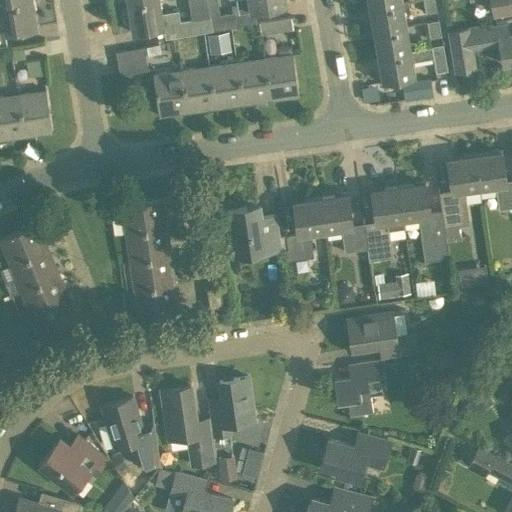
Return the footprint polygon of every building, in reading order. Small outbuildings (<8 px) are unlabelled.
[(0,32),(5,31),(36,26),(31,0),(19,0),(0,3),(0,7),(2,21),(0,20),(0,32)] [(147,0),(127,4),(131,31),(163,26),(165,37),(212,29),(210,15),(179,20),(177,9),(161,12),(158,0),(147,0)] [(285,0),(235,0),(237,11),(210,15),(212,29),(256,22),(253,9),(286,3),(285,0)] [(373,30),(405,25),(403,12),(409,11),(406,0),(401,0),(369,6),(373,30)] [(433,0),(422,0),(425,12),(436,10),(433,0)] [(511,7),(511,0),(468,0),(469,1),(473,0),(491,0),(493,11),(511,7)] [(260,35),(273,32),(271,19),(258,21),(260,35)] [(438,19),(426,21),(429,37),(440,35),(438,19)] [(511,61),(511,32),(509,33),(507,21),(479,26),(478,24),(467,26),(446,30),(453,73),(476,69),(473,49),(500,44),(503,63),(511,61)] [(377,54),(409,49),(405,25),(373,30),(377,54)] [(209,31),(212,52),(234,48),(231,28),(209,31)] [(158,43),(146,45),(147,53),(159,51),(158,43)] [(414,74),(412,61),(432,58),(435,72),(447,69),(442,44),(430,45),(430,47),(410,50),(409,49),(377,54),(382,80),(414,74)] [(23,56),(22,46),(11,47),(12,57),(23,56)] [(143,46),(115,50),(117,62),(145,57),(143,46)] [(293,52),(265,56),(271,98),(299,93),(293,52)] [(44,56),(29,58),(32,73),(47,71),(44,56)] [(271,98),(265,56),(236,60),(242,102),(271,98)] [(119,74),(147,69),(145,57),(117,62),(119,74)] [(242,102),(236,60),(208,65),(214,106),(242,102)] [(180,69),(186,110),(214,106),(208,65),(180,69)] [(152,73),(158,114),(186,110),(180,69),(152,73)] [(402,82),(405,98),(432,94),(429,78),(402,82)] [(52,130),(45,89),(17,93),(23,134),(52,130)] [(0,137),(23,134),(17,93),(0,95),(0,137)] [(511,179),(505,180),(501,148),(473,152),(478,185),(494,183),(498,208),(511,206),(511,179)] [(473,152),(446,156),(451,189),(438,191),(441,211),(446,242),(460,240),(458,224),(468,222),(463,188),(478,185),(473,152)] [(429,213),(424,179),(398,183),(402,217),(417,215),(424,260),(448,257),(446,242),(441,211),(429,213)] [(398,183),(370,187),(375,221),(363,223),(367,247),(369,260),(392,257),(389,229),(404,227),(402,217),(398,183)] [(351,224),(346,190),(319,194),(324,228),(340,226),(344,251),(367,247),(363,223),(351,224)] [(319,194),(292,198),(297,232),(285,234),(288,259),(313,256),(309,230),(324,228),(319,194)] [(162,198),(121,204),(125,233),(166,227),(162,198)] [(235,254),(279,247),(274,214),(261,216),(259,206),(246,208),(245,206),(228,208),(235,254)] [(37,221),(0,236),(0,243),(9,265),(48,249),(37,221)] [(129,261),(170,255),(166,227),(125,233),(129,261)] [(19,291),(59,274),(48,249),(9,265),(19,291)] [(133,289),(174,283),(170,255),(129,261),(133,289)] [(460,286),(474,284),(472,267),(458,269),(460,286)] [(59,274),(19,291),(30,317),(70,300),(59,274)] [(410,294),(408,279),(376,282),(378,297),(410,294)] [(137,317),(178,312),(174,283),(133,289),(137,317)] [(206,285),(208,306),(222,305),(220,283),(206,285)] [(335,287),(338,302),(353,299),(351,284),(335,287)] [(484,289),(473,291),(474,303),(486,302),(484,289)] [(442,304),(442,300),(442,297),(435,299),(428,299),(428,302),(429,305),(432,308),(436,308),(439,307),(442,304)] [(41,344),(81,327),(70,300),(30,317),(41,344)] [(346,317),(351,348),(378,344),(380,357),(418,352),(416,332),(395,335),(391,310),(346,317)] [(428,366),(456,361),(454,349),(426,354),(428,366)] [(381,392),(376,358),(347,362),(349,375),(332,377),(336,399),(346,397),(349,414),(372,411),(369,393),(381,392)] [(248,375),(218,380),(220,393),(206,395),(212,435),(232,433),(230,421),(255,417),(255,415),(248,375)] [(469,402),(486,391),(478,379),(461,390),(469,402)] [(161,389),(168,437),(185,435),(189,464),(215,460),(209,415),(195,417),(190,383),(160,387),(161,389)] [(105,416),(115,446),(135,440),(144,469),(159,464),(153,420),(141,424),(132,396),(102,405),(105,416)] [(319,467),(358,477),(362,463),(382,468),(390,437),(356,428),(352,443),(327,436),(319,467)] [(39,461),(72,489),(88,470),(94,475),(108,456),(77,431),(67,444),(59,437),(39,461)] [(466,466),(484,476),(487,471),(510,484),(511,480),(511,462),(478,444),(466,466)] [(407,461),(415,464),(420,450),(412,447),(407,461)] [(231,452),(216,454),(220,477),(235,475),(231,452)] [(227,511),(231,498),(203,490),(206,477),(174,468),(174,470),(158,467),(154,483),(169,486),(168,489),(170,490),(166,507),(180,511),(227,511)] [(427,476),(424,472),(420,471),(415,473),(412,483),(415,487),(420,489),(424,486),(427,476)] [(119,483),(112,503),(127,508),(134,489),(119,483)] [(306,511),(365,511),(370,493),(332,483),(328,500),(311,496),(306,511)] [(13,511),(75,511),(79,501),(40,490),(37,502),(18,496),(13,511)]
